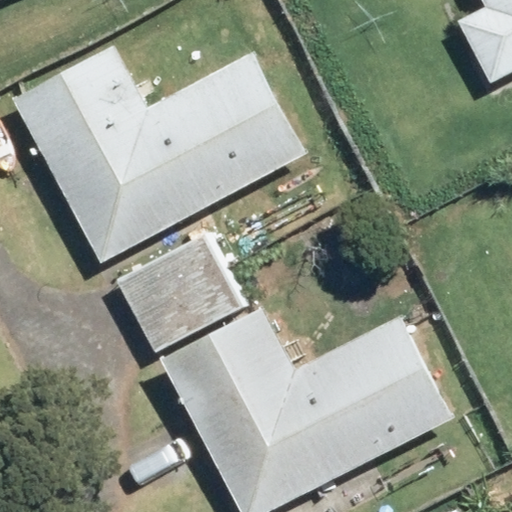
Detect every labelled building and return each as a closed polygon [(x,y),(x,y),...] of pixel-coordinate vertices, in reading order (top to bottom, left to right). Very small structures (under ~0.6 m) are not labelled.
[(511,0),(484,0),(511,52),(511,0)] [(261,57),(153,114),(121,50),(28,97),(111,257),(203,210),(199,201),(308,144),(261,57)] [(211,225),(122,273),(166,352),(254,305),(211,225)] [(269,309),(179,354),(257,511),(265,511),(349,471),(349,469),(459,415),(412,319),(301,373),(269,309)] [(0,446),(0,468),(9,464),(0,446)]
